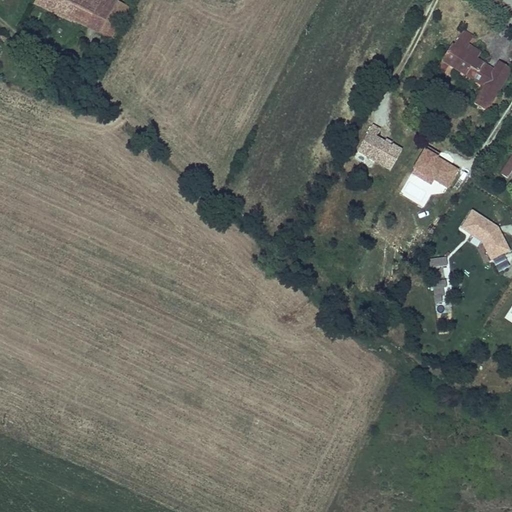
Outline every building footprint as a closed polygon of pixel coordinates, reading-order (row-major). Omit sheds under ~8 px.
[(129,5),(118,0),(37,0),(36,3),(113,39),(129,5)] [(454,46),(447,59),(452,62),(488,86),(478,103),(491,112),(510,78),(497,71),(479,60),(483,53),(471,45),(474,40),(463,34),(456,46),(454,46)] [(452,62),(447,59),(444,64),(449,67),(452,62)] [(511,75),(511,66),(502,61),(497,71),(510,78),(511,75)] [(355,159),(391,174),(401,149),(377,139),(380,130),(369,125),(355,159)] [(511,142),(511,144),(511,145),(511,147),(502,163),(510,168),(511,165),(511,142)] [(446,193),(458,171),(422,152),(410,174),(446,193)] [(496,225),(471,210),(462,227),(481,240),(492,260),(509,251),(496,225)] [(444,257),(428,259),(429,267),(445,266),(444,257)] [(444,279),(431,281),(432,288),(445,287),(444,279)]
